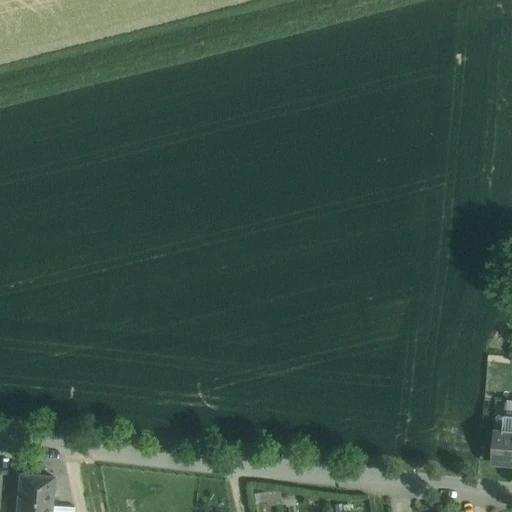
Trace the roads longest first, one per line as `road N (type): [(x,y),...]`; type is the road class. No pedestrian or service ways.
road 1 (unclassified): [(351,480),(0,438)]
road 2 (residential): [(511,490),(351,480)]
